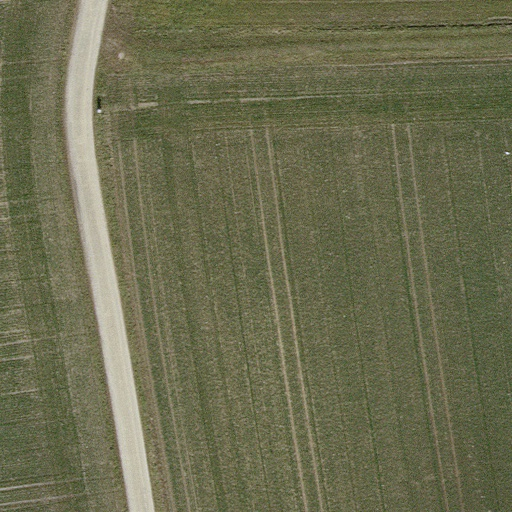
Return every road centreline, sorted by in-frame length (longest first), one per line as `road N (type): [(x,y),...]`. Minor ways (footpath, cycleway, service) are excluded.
road 1 (unclassified): [(96,0),(78,125),(144,511)]
road 2 (track): [(84,60),(511,49)]
